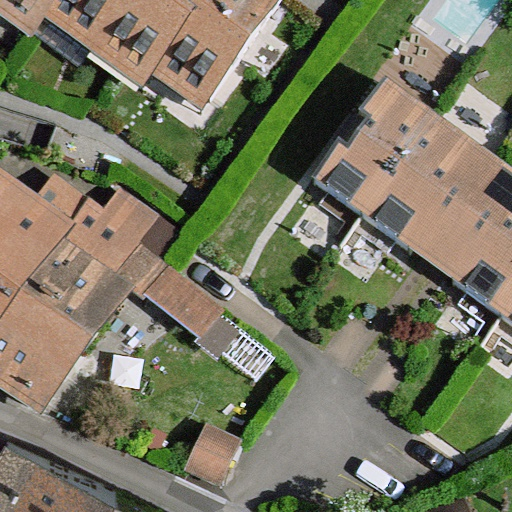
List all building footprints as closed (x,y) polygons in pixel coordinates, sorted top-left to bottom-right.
[(59,0),(0,0),(0,23),(29,44),(42,25),(59,0)] [(155,81),(204,116),(285,0),(59,0),(42,25),(143,97),(155,81)] [(511,175),(388,85),(313,186),(511,332),(511,175)] [(0,177),(0,381),(46,413),(137,296),(64,248),(77,232),(0,177)] [(106,214),(94,206),(77,232),(64,248),(137,296),(142,288),(204,339),(225,313),(167,267),(137,247),(160,217),(123,194),(106,214)] [(212,431),(193,473),(221,486),(228,476),(240,452),(240,444),(212,431)] [(159,511),(4,438),(0,446),(0,511),(159,511)]
